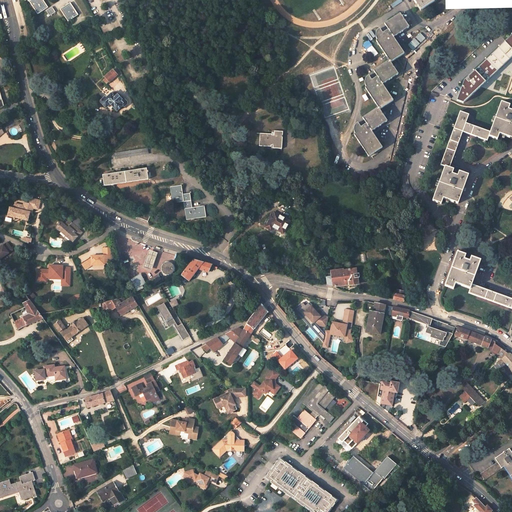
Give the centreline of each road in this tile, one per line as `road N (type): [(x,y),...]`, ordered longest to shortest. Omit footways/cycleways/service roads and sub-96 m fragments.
road 1 (tertiary): [(511,347),(431,312),(368,297),(277,280),(255,287)]
road 2 (residential): [(29,410),(115,385),(242,321),(263,297)]
road 3 (secondary): [(436,460),(319,363),(263,297)]
road 4 (secondary): [(55,173),(33,120),(6,0)]
road 5 (secondary): [(255,287),(219,257),(117,220)]
